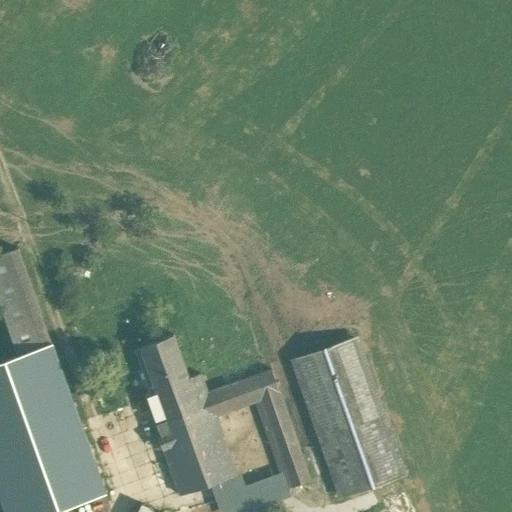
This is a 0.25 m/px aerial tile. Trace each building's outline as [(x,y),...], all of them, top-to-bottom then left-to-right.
[(52,342),(19,247),(0,253),(0,303),(18,354),(52,342)] [(174,333),(140,345),(156,390),(145,394),(155,422),(212,402),(208,391),(201,372),(189,376),(174,333)] [(357,338),(294,360),(341,493),(404,471),(357,338)] [(57,358),(21,371),(32,401),(44,396),(48,408),(48,409),(72,401),(57,358)] [(311,478),(272,368),(208,391),(212,402),(216,415),(261,398),(281,454),(276,456),(287,487),(311,478)] [(72,401),(48,409),(48,408),(42,411),(68,483),(98,473),(72,401)] [(212,402),(155,422),(181,493),(237,473),(216,415),(212,402)] [(111,511),(98,473),(68,483),(78,511),(111,511)]
